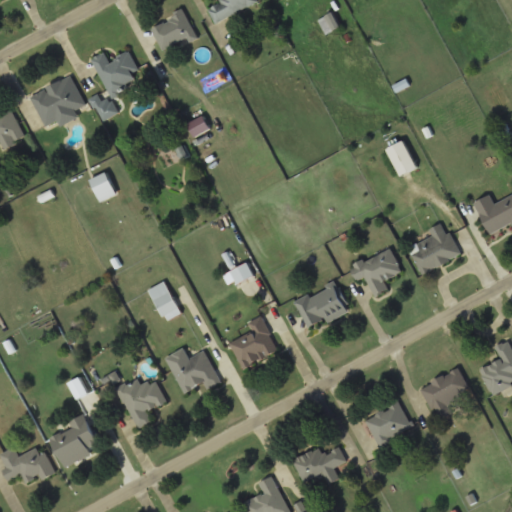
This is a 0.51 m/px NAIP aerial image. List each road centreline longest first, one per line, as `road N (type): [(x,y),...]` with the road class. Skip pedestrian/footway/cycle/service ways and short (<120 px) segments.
road 1 (residential): [(511,281),(90,511)]
road 2 (residential): [(0,60),(110,0)]
